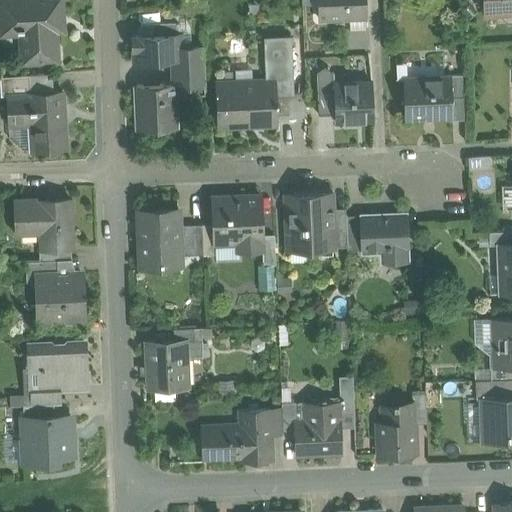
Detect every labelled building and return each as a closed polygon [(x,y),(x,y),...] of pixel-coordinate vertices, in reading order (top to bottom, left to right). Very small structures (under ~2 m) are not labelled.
[(0,0),(2,29),(22,28),(24,62),(58,60),(55,14),(57,14),(56,0),(0,0)] [(318,0),(319,18),(350,17),(365,16),(364,0),(318,0)] [(511,0),(485,0),(486,3),(482,6),(483,12),(488,16),(493,16),(496,12),(511,11),(511,0)] [(350,17),(350,33),(366,33),(365,16),(350,17)] [(178,21),(140,23),(140,35),(179,33),(178,21)] [(140,35),(134,35),(134,36),(132,36),(133,48),(135,48),(135,59),(162,58),(172,54),(172,48),(179,48),(179,33),(140,35)] [(267,79),(217,82),(219,125),(276,123),(276,118),(275,92),(293,91),(291,36),(265,37),(267,79)] [(179,48),(172,48),(172,54),(172,67),(173,67),(204,66),(203,47),(179,48)] [(173,67),(172,67),(173,83),(174,83),(174,84),(205,83),(204,66),(173,67)] [(396,66),(397,82),(403,82),(403,78),(409,77),(408,66),(396,66)] [(30,90),(54,89),(54,72),(29,74),(30,90)] [(317,84),(334,83),(334,82),(333,72),(317,72),(317,84)] [(29,74),(0,75),(0,84),(0,94),(6,94),(31,93),(30,90),(29,74)] [(463,75),(451,76),(452,116),(453,120),(465,120),(463,75)] [(409,77),(403,78),(403,82),(404,118),(452,116),(451,76),(409,77)] [(372,81),(334,82),(334,83),(335,114),(335,120),(373,119),(372,81)] [(173,83),(136,84),(138,129),(176,127),(174,99),(174,84),(174,83),(173,83)] [(174,84),(174,99),(205,92),(205,83),(174,84)] [(334,83),(317,84),(319,114),(335,114),(334,83)] [(54,89),(30,90),(31,93),(6,94),(7,119),(30,118),(33,151),(65,149),(62,89),(54,89)] [(293,91),(275,92),(276,118),(306,117),(305,90),(293,91)] [(9,137),(26,151),(33,151),(30,118),(7,119),(9,137)] [(333,192),(285,194),(287,250),(318,249),(318,243),(333,243),(333,248),(335,248),(335,247),(334,215),(333,192)] [(260,195),(213,197),(214,224),(215,242),(216,242),(238,242),(238,252),(262,251),(262,235),(260,195)] [(71,198),(15,201),(16,233),(44,232),(45,246),(45,248),(71,246),(73,246),(71,198)] [(177,209),(139,210),(142,266),(180,265),(179,255),(178,224),(177,209)] [(405,213),(361,215),(362,250),(387,249),(387,261),(407,260),(405,213)] [(346,214),(334,215),(335,247),(347,247),(346,216),(346,214)] [(361,215),(346,216),(347,247),(347,251),(362,250),(361,215)] [(203,254),(202,224),(178,224),(179,255),(203,254)] [(214,224),(202,224),(203,254),(217,254),(216,242),(215,242),(214,224)] [(511,230),(489,232),(490,245),(500,244),(500,243),(511,242),(511,230)] [(274,235),(262,235),(262,251),(263,265),(275,265),(274,235)] [(511,242),(500,243),(500,244),(502,293),(511,292),(511,242)] [(71,246),(45,248),(45,246),(39,247),(40,260),(72,258),(71,246)] [(40,260),(25,260),(26,282),(37,281),(37,275),(76,273),(72,258),(40,260)] [(76,273),(37,275),(37,281),(39,320),(84,318),(82,272),(76,273)] [(511,316),(493,318),(495,367),(495,368),(511,367),(511,316)] [(202,327),(173,328),(174,340),(187,340),(187,341),(202,340),(202,327)] [(174,340),(145,341),(147,387),(189,386),(187,341),(187,340),(174,340)] [(85,342),(29,344),(31,388),(32,388),(59,387),(70,387),(69,383),(77,383),(78,387),(87,386),(85,342)] [(511,367),(495,368),(495,367),(490,367),(491,379),(491,380),(511,379),(511,367)] [(354,395),(354,374),(340,374),(340,395),(354,395)] [(511,379),(491,380),(491,379),(475,380),(476,400),(484,399),(484,398),(511,396),(511,379)] [(59,387),(32,388),(33,404),(54,403),(60,403),(59,387)] [(353,396),(340,397),(340,401),(341,425),(354,424),(353,396)] [(425,396),(412,396),(412,402),(413,402),(414,423),(426,423),(425,396)] [(511,396),(484,398),(484,399),(486,442),(511,440),(511,396)] [(340,401),(304,402),(305,426),(294,427),(294,429),(296,455),(342,453),(341,425),(340,401)] [(282,429),(294,429),(294,427),(294,402),(281,402),(282,408),(282,429)] [(412,402),(394,402),(394,405),(383,406),(384,421),(378,421),(379,454),(415,452),(414,423),(413,402),(412,402)] [(33,404),(23,405),(24,417),(54,415),(54,403),(33,404)] [(269,408),(240,410),(241,424),(202,426),(204,458),(242,456),(242,460),(272,458),(270,433),(269,408)] [(269,408),(270,433),(282,432),(282,429),(282,408),(269,408)] [(54,415),(24,417),(26,463),(57,462),(57,456),(72,455),(70,415),(54,415)]
